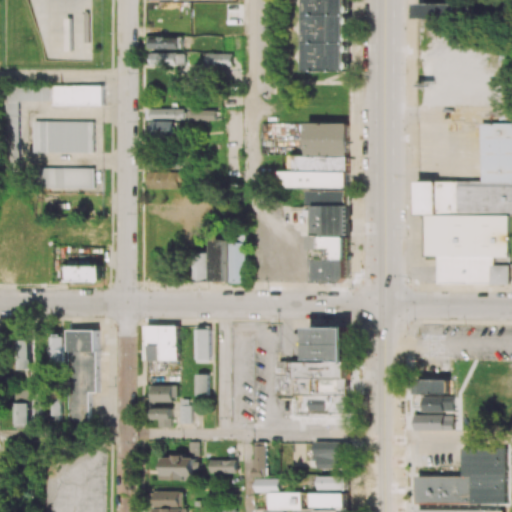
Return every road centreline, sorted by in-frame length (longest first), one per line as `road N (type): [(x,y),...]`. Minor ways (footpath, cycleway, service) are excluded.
road 1 (residential): [(511,307),(0,302)]
road 2 (residential): [(128,0),(126,511)]
road 3 (primary): [(386,0),(384,511)]
road 4 (residential): [(128,81),(0,78)]
